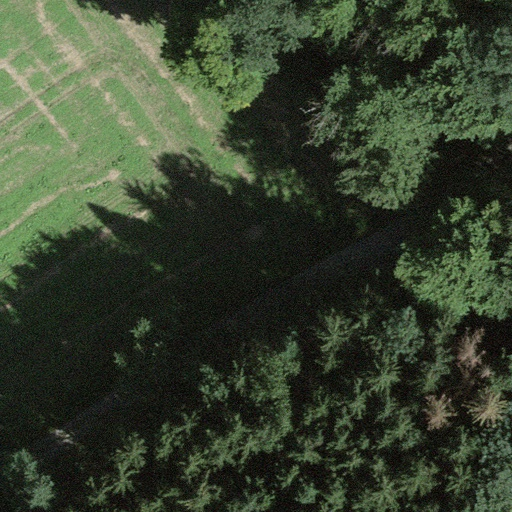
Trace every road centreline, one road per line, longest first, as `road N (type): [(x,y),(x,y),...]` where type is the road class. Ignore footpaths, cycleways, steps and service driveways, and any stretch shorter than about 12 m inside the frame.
road 1 (track): [(511,301),(449,222),(303,289),(0,498)]
road 2 (track): [(449,222),(480,45),(475,0)]
